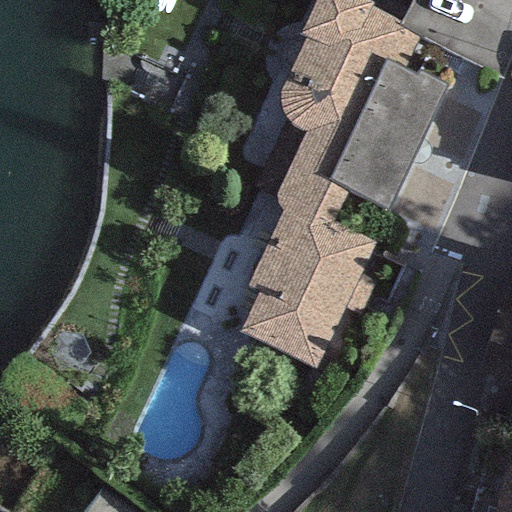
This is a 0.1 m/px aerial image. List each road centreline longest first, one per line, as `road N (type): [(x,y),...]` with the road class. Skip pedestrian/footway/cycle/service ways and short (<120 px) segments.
road 1 (residential): [(511,150),(366,401),(265,511)]
road 2 (tertiary): [(420,511),(511,160)]
